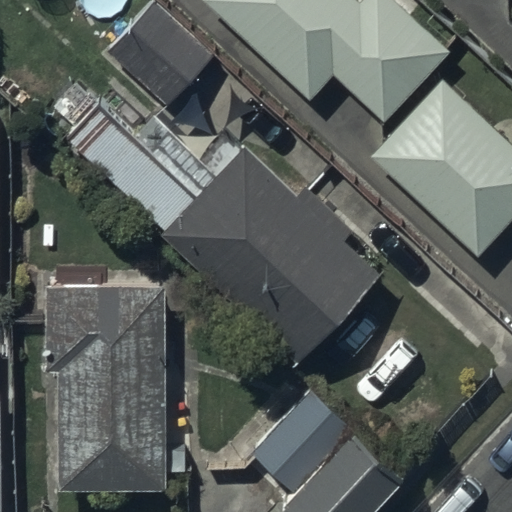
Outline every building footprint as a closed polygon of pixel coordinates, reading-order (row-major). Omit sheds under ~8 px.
[(215,52),(157,0),(153,0),(110,48),(170,102),(215,52)] [(451,43),(402,0),(208,0),(312,92),(335,67),(387,113),(451,43)] [(511,137),(444,75),(374,152),(482,250),(511,216),(511,137)] [(300,189),(247,140),(165,228),(301,355),(381,270),(344,236),(355,224),(308,181),(300,189)] [(170,278),(47,279),(48,367),(62,366),(63,486),(171,485),(170,278)] [(354,424),(314,386),(256,448),(296,485),(354,424)] [(370,511),(408,474),(359,427),(287,501),(298,511),(370,511)]
